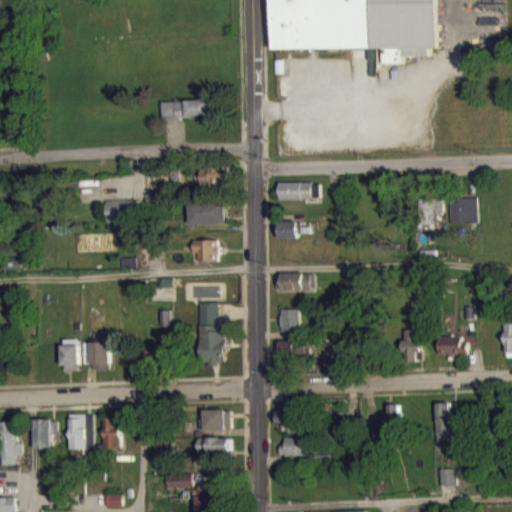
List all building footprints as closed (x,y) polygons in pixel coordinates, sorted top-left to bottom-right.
[(276,0),(277,57),(386,56),(386,72),(407,71),(406,64),(433,64),(433,56),(443,56),(441,0),(276,0)] [(163,109),(163,126),(213,124),(212,107),(163,109)] [(226,175),(202,174),(202,187),(197,187),(197,198),(225,198),(226,175)] [(283,207),(323,206),(322,189),(282,190),(283,207)] [(452,231),(479,230),(478,205),(451,206),(452,231)] [(107,229),(134,229),(134,208),(106,208),(107,229)] [(193,233),(230,232),(229,209),(192,209),(193,233)] [(443,224),(443,209),(426,209),(426,224),(443,224)] [(282,229),(283,246),(303,246),(302,229),(282,229)] [(201,269),(221,269),(221,247),(196,248),(196,261),(201,261),(201,269)] [(122,265),(122,275),(137,275),(137,265),(122,265)] [(5,279),(23,278),(23,268),(4,268),(5,279)] [(284,298),(317,297),(317,280),(283,281),(284,298)] [(202,310),(204,372),(229,372),(228,338),(221,339),(221,310),(202,310)] [(283,317),(283,339),(302,338),(301,317),(283,317)] [(406,368),(423,369),(424,337),(406,337),(406,368)] [(467,344),(441,344),(441,362),(468,362),(467,344)] [(82,346),(65,346),(65,378),(82,378),(82,346)] [(94,350),(93,376),(112,377),(113,350),(94,350)] [(438,411),(439,450),(457,449),(456,410),(438,411)] [(303,432),(303,415),(281,416),(281,433),(303,432)] [(207,438),(234,438),(234,417),(207,418),(207,438)] [(72,456),(90,457),(90,452),(95,453),(96,422),(73,422),(72,456)] [(106,455),(124,455),(123,425),(105,426),(106,455)] [(60,427),(38,427),(38,457),(54,456),(54,441),(60,440),(60,427)] [(20,429),(2,430),(3,471),(25,471),(24,451),(20,451),(20,429)] [(234,445),(201,446),(201,462),(234,462),(234,445)] [(288,453),(282,453),(282,463),(309,462),(309,445),(287,446),(288,453)] [(158,456),(159,470),(176,470),(176,455),(158,456)] [(457,476),(442,477),(442,493),(458,493),(457,476)] [(200,511),(218,511),(218,491),(223,490),(223,481),(201,482),(201,480),(170,482),(170,497),(200,495),(200,511)] [(124,511),(124,502),(108,502),(108,511),(124,511)]
